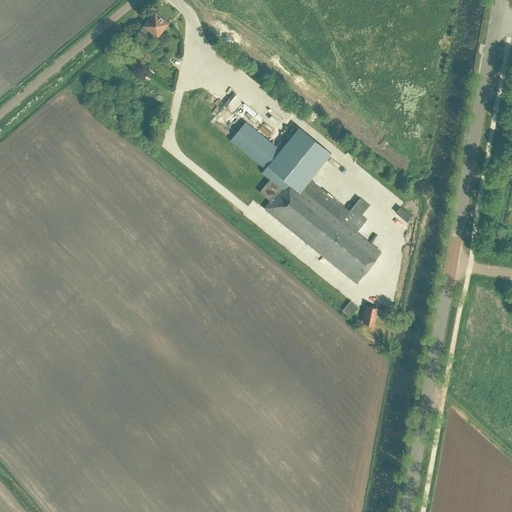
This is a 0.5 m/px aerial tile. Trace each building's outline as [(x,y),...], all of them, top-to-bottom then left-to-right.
[(141,29),(136,35),(144,42),(149,36),(146,33),(149,30),(157,37),(169,23),(155,12),(143,25),(144,26),(141,29)] [(145,75),(150,79),(155,73),(149,69),(145,75)] [(360,198),(349,210),(310,179),(331,153),(299,127),(285,144),(281,141),(276,146),(246,121),(230,140),(265,168),(261,173),(269,179),(259,191),(271,200),(264,208),(356,283),(381,252),(356,232),(367,219),(361,215),(369,205),(360,198)] [(407,222),(412,216),(400,207),(395,212),(407,222)] [(343,309),(351,316),(359,306),(351,300),(343,309)] [(365,305),(361,323),(374,325),(377,308),(365,305)]
